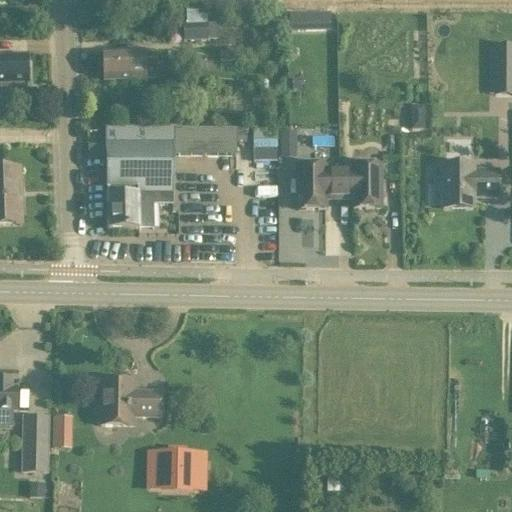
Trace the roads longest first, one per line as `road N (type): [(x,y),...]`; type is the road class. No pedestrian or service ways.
road 1 (secondary): [(73,292),(511,300)]
road 2 (residential): [(73,292),(64,0)]
